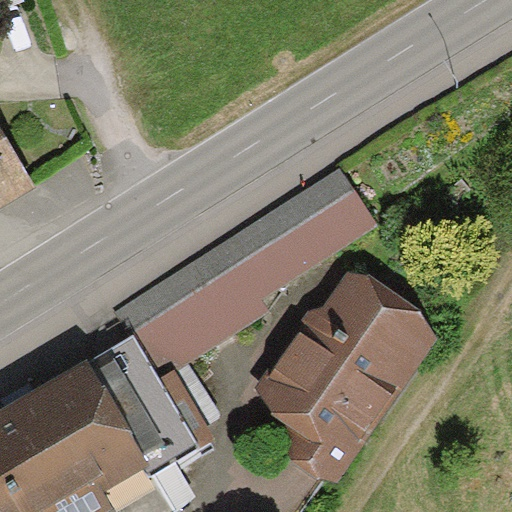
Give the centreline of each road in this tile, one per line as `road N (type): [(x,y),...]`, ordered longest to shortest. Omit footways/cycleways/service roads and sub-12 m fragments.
road 1 (secondary): [(479,0),(0,298)]
road 2 (track): [(342,511),(511,264)]
road 3 (unknown): [(110,230),(17,0)]
